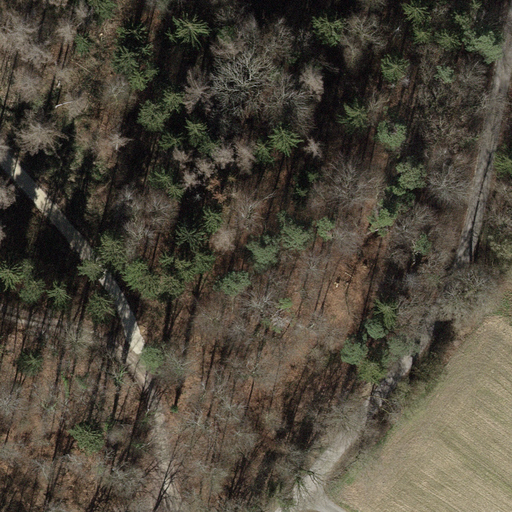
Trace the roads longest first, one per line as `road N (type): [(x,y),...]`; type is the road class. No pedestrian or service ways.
road 1 (track): [(511,20),(453,208),(272,511)]
road 2 (track): [(179,511),(169,497),(152,383),(118,349),(0,316)]
road 3 (track): [(152,383),(119,284),(0,153)]
